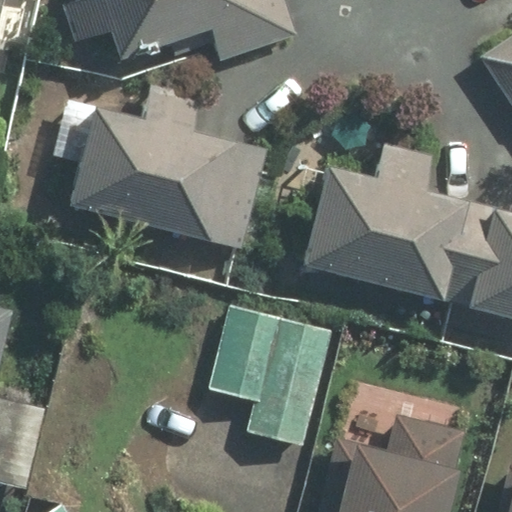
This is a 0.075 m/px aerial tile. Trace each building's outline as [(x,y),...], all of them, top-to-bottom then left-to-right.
[(90,0),(61,11),(72,43),(104,32),(114,62),(208,28),(218,58),(291,32),(279,0),(90,0)] [(511,34),(476,58),(511,112),(511,34)] [(201,97),(157,85),(147,123),(94,109),(67,207),(240,253),(268,150),(192,129),(201,97)] [(373,179),(321,166),(297,266),(511,319),(511,209),(426,188),(433,158),(381,146),(373,179)] [(0,481),(8,483),(28,405),(0,397),(0,317),(3,307),(0,306),(0,481)] [(329,337),(219,312),(194,421),(304,446),(329,337)] [(448,511),(466,430),(393,415),(385,455),(347,447),(333,511),(448,511)] [(511,511),(511,471),(501,511),(511,511)]
